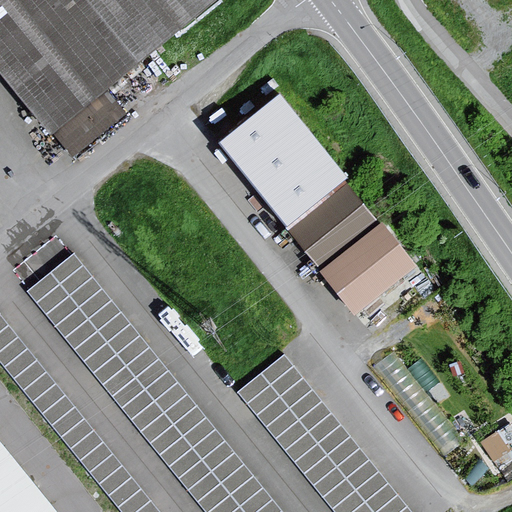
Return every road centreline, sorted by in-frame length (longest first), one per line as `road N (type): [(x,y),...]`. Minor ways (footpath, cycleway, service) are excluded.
road 1 (unclassified): [(299,0),(0,244)]
road 2 (tertiary): [(511,252),(331,0)]
